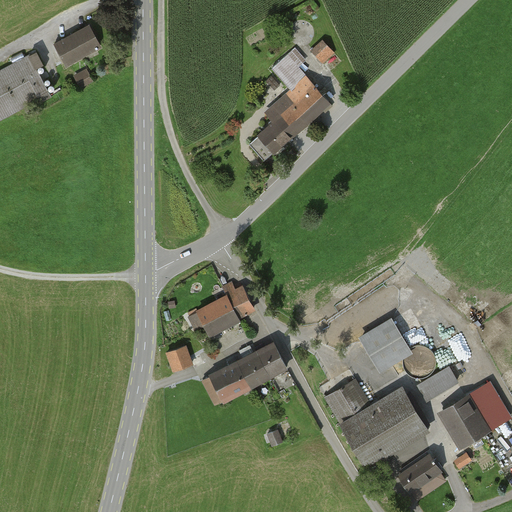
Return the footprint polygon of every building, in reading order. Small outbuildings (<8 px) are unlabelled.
[(66,65),(97,48),(86,27),(55,44),(66,65)] [(322,41),(312,52),(332,72),(342,61),(322,41)] [(272,152),(328,102),(296,67),(306,58),(297,48),(274,69),(292,89),(266,113),(273,121),(257,136),(272,152)] [(0,122),(48,97),(28,58),(0,72),(0,122)] [(83,87),(95,80),(88,66),(76,73),(83,87)] [(206,335),(253,309),(243,290),(195,315),(206,335)] [(379,370),(409,353),(391,321),(361,337),(379,370)] [(207,380),(219,403),(286,369),(274,346),(207,380)] [(187,348),(166,354),(172,372),(192,366),(187,348)] [(418,385),(427,400),(456,383),(447,368),(418,385)] [(361,466),(424,429),(399,388),(369,405),(354,381),(321,400),(361,466)] [(439,414),(458,447),(486,430),(467,397),(439,414)] [(269,430),(272,444),(285,440),(281,427),(269,430)] [(470,451),(456,457),(460,466),(474,461),(470,451)] [(408,491),(440,471),(430,456),(398,476),(408,491)]
